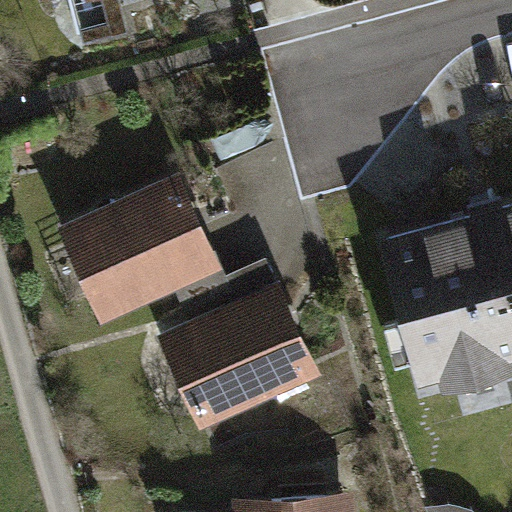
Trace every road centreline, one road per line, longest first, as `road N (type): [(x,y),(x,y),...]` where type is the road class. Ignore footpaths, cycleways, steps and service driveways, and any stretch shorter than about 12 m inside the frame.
road 1 (track): [(67,511),(0,281)]
road 2 (residential): [(501,0),(419,21),(337,88)]
